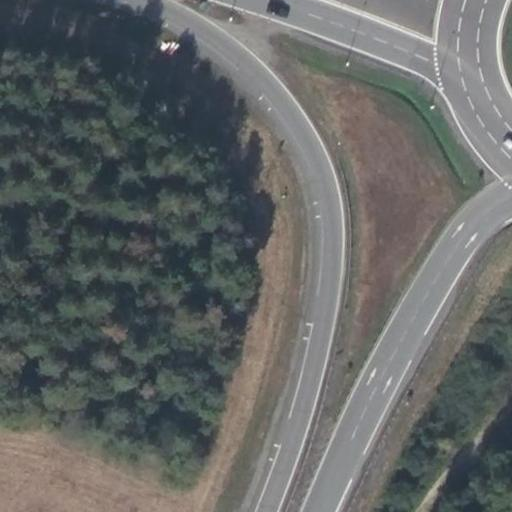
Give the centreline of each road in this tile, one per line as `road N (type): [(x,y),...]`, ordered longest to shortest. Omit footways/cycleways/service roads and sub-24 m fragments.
road 1 (trunk): [(147,0),(213,35),(266,82),(331,201),(323,327),(267,511)]
road 2 (trunk): [(317,511),(432,285),(475,223),(511,197)]
road 3 (primary): [(266,0),(372,36),(463,83)]
road 4 (track): [(511,419),(435,511)]
